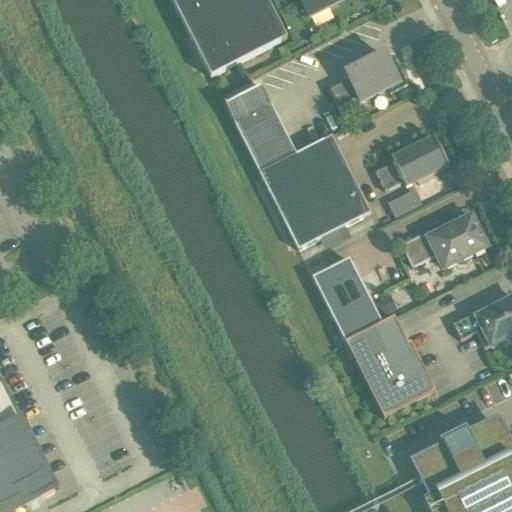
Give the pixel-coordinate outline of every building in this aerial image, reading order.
[(169,0),(188,37),(210,81),(286,42),(265,0),(169,0)] [(328,0),(298,0),(309,21),(333,9),(328,0)] [(393,60),(387,63),(384,57),(345,77),(348,82),(328,92),(337,110),(357,100),(360,105),(387,91),(390,97),(407,88),(393,60)] [(259,177),(296,158),(261,89),(259,90),(260,91),(226,109),(225,107),(224,108),(259,177)] [(298,253),(370,217),(331,140),(296,158),(259,177),(298,253)] [(393,165),(375,175),(385,194),(403,185),(405,190),(417,184),(419,188),(433,181),(431,177),(448,169),(433,140),(391,161),(393,165)] [(477,227),(475,228),(470,220),(453,229),(452,227),(441,232),(440,230),(401,249),(412,270),(436,258),(443,272),(455,266),(456,268),(465,268),(470,261),(469,259),(486,250),(482,242),(484,241),(477,227)] [(349,263),(312,281),(345,346),(381,328),(349,263)] [(84,293),(94,289),(86,273),(77,278),(84,293)] [(511,301),(498,309),(497,307),(488,311),(487,310),(452,328),(460,344),(475,336),(484,352),(500,344),(504,350),(511,345),(511,301)] [(407,348),(393,322),(381,328),(345,346),(383,421),(384,421),(383,420),(433,395),(409,347),(407,348)] [(0,511),(12,511),(53,492),(0,389),(0,511)] [(511,511),(511,457),(507,449),(496,427),(481,434),(438,456),(416,466),(423,481),(432,499),(424,503),(428,511),(511,511)]
